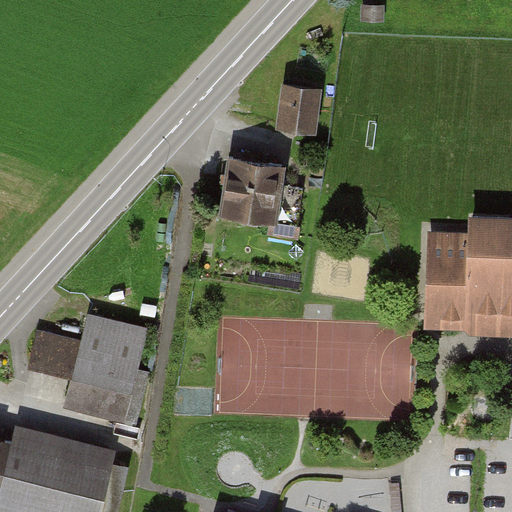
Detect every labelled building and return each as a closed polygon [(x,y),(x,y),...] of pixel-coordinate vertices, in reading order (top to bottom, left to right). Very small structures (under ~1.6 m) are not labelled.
[(323,88),(283,83),(277,128),(317,133),(323,88)] [(288,164),(228,154),(219,213),(278,223),(288,164)] [(511,222),(471,221),(471,235),(432,233),(429,330),(511,332),(511,222)] [(148,330),(91,315),(84,342),(41,330),(32,364),(75,375),(67,405),(137,423),(151,372),(138,369),(148,330)] [(100,511),(116,446),(15,423),(11,439),(0,436),(0,511),(100,511)]
